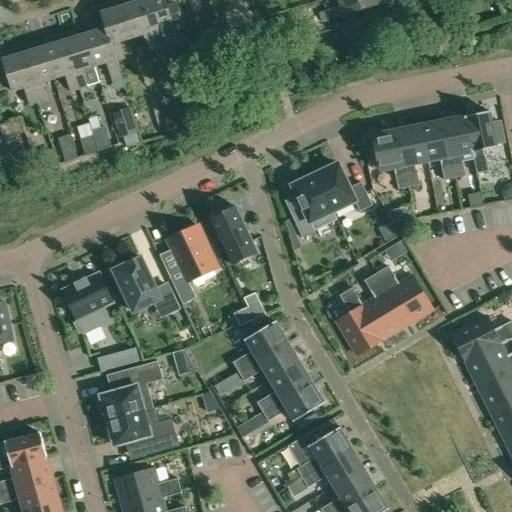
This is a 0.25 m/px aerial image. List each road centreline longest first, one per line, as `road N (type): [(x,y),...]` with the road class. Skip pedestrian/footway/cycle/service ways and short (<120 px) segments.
road 1 (residential): [(245,152),(362,100),(507,65)]
road 2 (residential): [(23,254),(93,511)]
road 3 (residential): [(23,254),(245,152)]
road 4 (residential): [(245,152),(288,290)]
